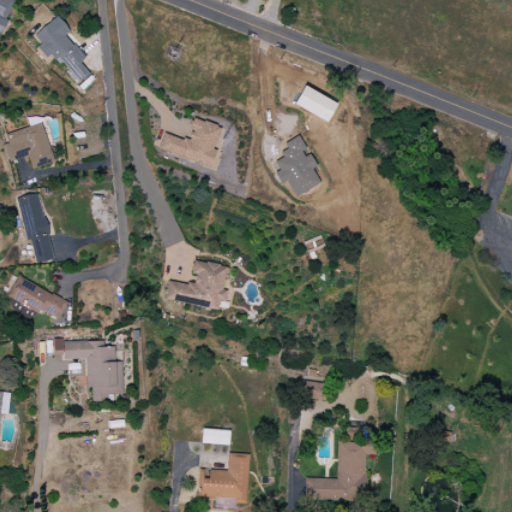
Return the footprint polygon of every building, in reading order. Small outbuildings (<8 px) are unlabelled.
[(0,0),(0,33),(14,0),(0,0)] [(33,36),(40,44),(36,47),(46,59),(51,55),(76,84),(89,74),(79,63),(84,59),(65,35),(69,31),(57,16),(33,36)] [(326,122),(336,104),(303,86),(293,105),(326,122)] [(5,135),(8,144),(3,145),(9,162),(27,156),(32,169),(53,162),(40,123),(5,135)] [(319,185),(311,169),(313,167),(304,150),(305,149),(298,136),(283,143),(288,152),(273,160),(278,171),(274,173),(280,185),(286,182),(294,198),(319,185)] [(34,265),(52,262),(39,193),(16,197),(24,242),(29,240),(34,265)] [(217,309),(219,301),(224,302),(226,291),(222,291),(226,266),(192,261),(190,274),(194,275),(193,285),(167,281),(164,300),(217,309)] [(57,320),(66,302),(17,276),(6,297),(11,300),(7,307),(33,321),(39,310),(57,320)] [(85,359),(86,389),(91,388),(91,403),(107,402),(107,395),(122,394),(121,362),(114,362),(114,347),(100,347),(100,341),(52,341),(53,355),(62,355),(62,360),(85,359)] [(327,385),(304,382),(302,398),(325,401),(327,385)] [(0,414),(6,415),(8,393),(0,392),(0,414)] [(336,479),(307,479),(306,501),(361,502),(362,455),(372,455),(373,440),(359,439),(359,428),(347,428),(347,443),(336,443),(336,479)] [(228,431),(201,430),(200,444),(227,445),(228,431)] [(449,432),(435,431),(435,440),(448,441),(449,432)] [(248,454),(227,453),(226,471),(198,470),(197,497),(234,499),(234,504),(246,504),(248,454)] [(214,508),(234,508),(233,498),(214,499),(214,508)]
